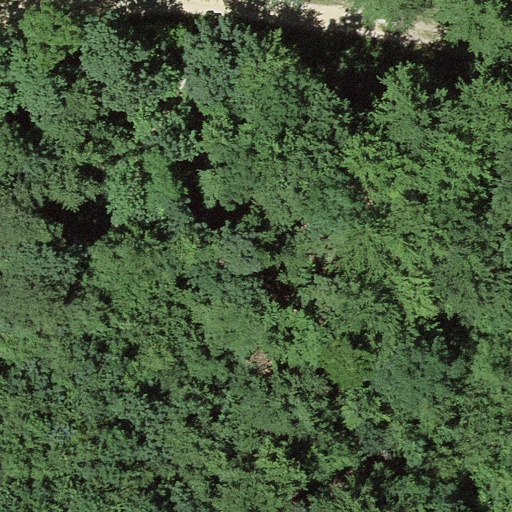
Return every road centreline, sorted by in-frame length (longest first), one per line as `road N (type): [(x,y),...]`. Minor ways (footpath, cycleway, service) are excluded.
road 1 (track): [(273,0),(511,44)]
road 2 (track): [(0,26),(143,0)]
